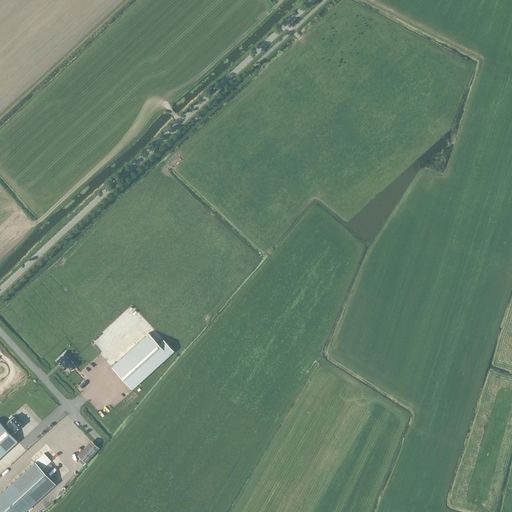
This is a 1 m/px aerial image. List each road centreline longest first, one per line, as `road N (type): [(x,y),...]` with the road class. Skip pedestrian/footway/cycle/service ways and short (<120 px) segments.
road 1 (tertiary): [(0,289),(312,0)]
road 2 (unclassified): [(0,332),(101,442)]
